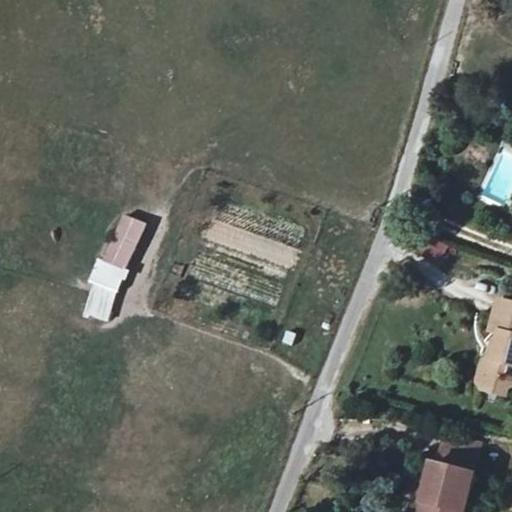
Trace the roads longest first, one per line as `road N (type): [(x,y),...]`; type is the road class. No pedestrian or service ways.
road 1 (unclassified): [(457,0),(401,202),(274,511)]
road 2 (unknown): [(403,195),(511,249)]
